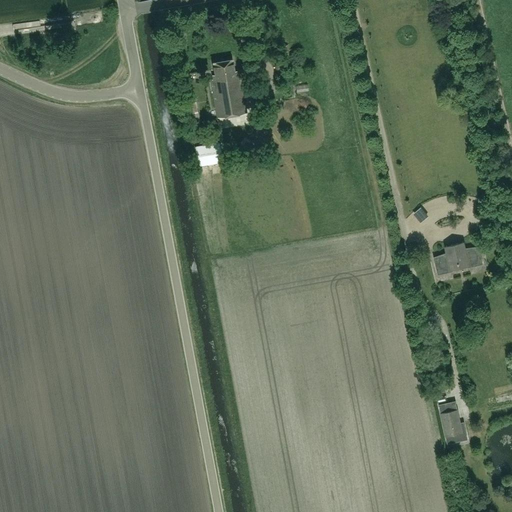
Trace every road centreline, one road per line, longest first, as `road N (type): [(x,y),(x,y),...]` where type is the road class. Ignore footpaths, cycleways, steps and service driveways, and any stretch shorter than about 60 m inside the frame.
road 1 (unclassified): [(219,511),(136,90)]
road 2 (unclassified): [(0,70),(72,96),(136,90)]
